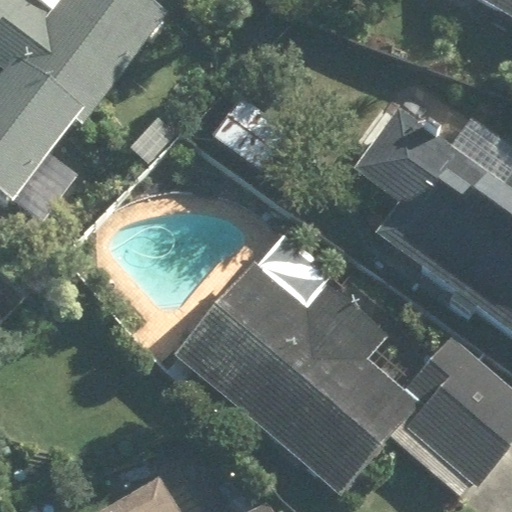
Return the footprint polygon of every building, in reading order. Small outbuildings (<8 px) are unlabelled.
[(0,0),(0,223),(72,123),(84,132),(161,24),(126,0),(70,0),(50,29),(8,0),(0,0)] [(511,0),(466,0),(462,8),(511,35),(511,0)] [(236,110),(208,147),(260,186),(288,149),(236,110)] [(389,214),(367,244),(511,352),(511,157),(460,119),(441,145),(394,110),(342,180),(389,214)] [(244,271),(166,361),(336,506),(396,437),(471,505),(511,458),(511,411),(443,349),(396,402),(363,374),(383,348),(321,299),(303,322),(244,271)] [(294,511),(290,503),(274,511),(168,511),(155,488),(111,511),(294,511)]
